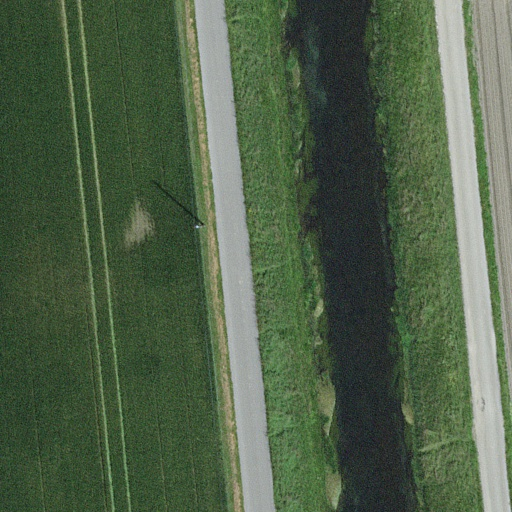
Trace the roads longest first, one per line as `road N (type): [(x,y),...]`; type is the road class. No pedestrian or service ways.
road 1 (unclassified): [(497,511),(447,0)]
road 2 (unclassified): [(212,0),(261,511)]
